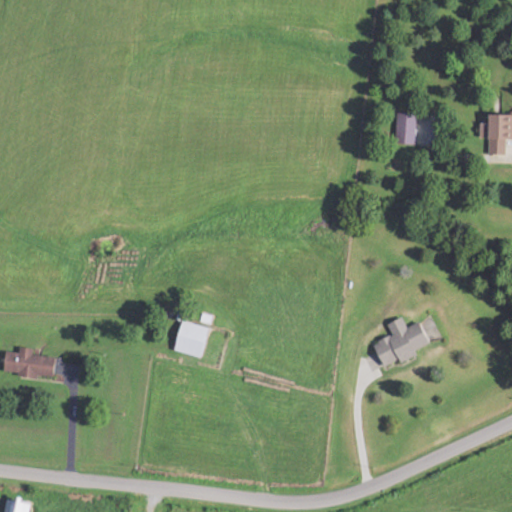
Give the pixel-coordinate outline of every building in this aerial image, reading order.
[(418,112),(398,112),(398,143),(418,143),(418,112)] [(511,138),(511,113),(493,114),(493,123),(482,123),(482,137),(491,137),(491,154),(508,154),(508,139),(511,138)] [(424,321),(409,327),(405,317),(390,324),(394,335),(375,343),(386,368),(421,353),(420,349),(434,343),(424,321)] [(177,350),(204,358),(212,327),(185,320),(177,350)] [(8,350),(7,374),(59,377),(60,355),(36,354),(37,348),(23,347),(23,351),(8,350)] [(7,511),(31,511),(33,500),(9,498),(7,511)]
